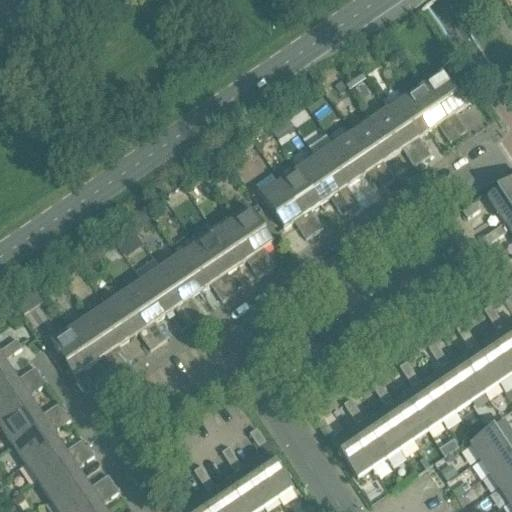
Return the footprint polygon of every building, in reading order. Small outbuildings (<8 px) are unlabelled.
[(442,76),(425,88),(459,140),(467,134),(455,117),(465,110),(442,76)] [(340,83),(333,87),(338,95),(345,90),(340,83)] [(406,101),(429,134),(438,128),(450,146),(459,140),(425,88),(406,101)] [(429,134),(406,101),(388,113),(423,164),(431,159),(419,141),(429,134)] [(370,125),(393,158),(403,152),(415,170),(423,164),(388,113),(370,125)] [(352,137),(387,188),(395,183),(383,165),(393,158),(370,125),(352,137)] [(334,149),(357,183),(366,176),(378,194),(387,188),(352,137),(334,149)] [(316,162),(351,213),(358,208),(346,190),(357,183),(334,149),(316,162)] [(298,174),(321,207),(330,201),(342,219),(351,213),(316,162),(298,174)] [(212,173),(203,179),(207,185),(216,179),(212,173)] [(280,185),(314,237),(323,232),(311,214),(321,207),(298,174),(280,185)] [(314,237),(280,185),(261,198),(284,232),(294,225),(306,243),(314,237)] [(498,216),(511,206),(511,185),(489,201),(498,216)] [(463,215),(468,222),(481,213),(476,206),(463,215)] [(493,234),(498,242),(510,234),(508,230),(511,226),(511,206),(498,216),(505,226),(493,234)] [(232,225),(266,276),(275,270),(263,252),(273,245),(250,212),(232,225)] [(132,215),(125,220),(135,234),(142,230),(132,215)] [(214,237),(236,270),(246,264),(258,282),(266,276),(232,225),(214,237)] [(131,229),(112,242),(119,252),(137,239),(131,229)] [(498,242),(493,234),(482,242),(486,250),(498,242)] [(196,249),(230,300),(239,294),(227,276),(236,270),(214,237),(196,249)] [(230,300),(196,249),(178,261),(200,294),(210,288),(222,306),(230,300)] [(160,273),(194,324),(203,319),(191,301),(200,294),(178,261),(160,273)] [(511,273),(511,262),(500,270),(505,278),(511,273)] [(75,266),(67,271),(72,278),(80,273),(75,266)] [(142,285),(164,319),(174,312),(186,330),(194,324),(160,273),(142,285)] [(123,298),(158,349),(166,343),(154,325),(164,319),(142,285),(123,298)] [(105,310),(128,343),(137,337),(149,355),(158,349),(123,298),(105,310)] [(24,302),(16,306),(24,318),(31,313),(24,302)] [(492,325),(499,320),(491,308),(484,313),(492,325)] [(87,322),(122,373),(131,367),(118,349),(128,343),(105,310),(87,322)] [(499,320),(492,325),(500,337),(504,334),(511,345),(511,329),(507,332),(499,320)] [(70,334),(92,367),(102,361),(114,379),(122,373),(87,322),(70,334)] [(464,344),(471,339),(463,327),(456,332),(464,344)] [(92,367),(70,334),(51,346),(73,380),(74,379),(86,397),(95,391),(83,373),(92,367)] [(490,344),(511,376),(511,345),(504,334),(500,337),(490,344)] [(471,339),(464,344),(472,356),(476,353),(499,387),(511,377),(511,376),(490,344),(479,351),(471,339)] [(0,380),(11,373),(4,364),(22,352),(16,343),(0,353),(0,380)] [(436,363),(443,358),(435,346),(428,351),(436,363)] [(462,363),(485,396),(499,387),(476,353),(472,356),(462,363)] [(443,358),(436,363),(444,375),(448,372),(470,406),(485,396),(462,363),(452,370),(443,358)] [(408,382),(415,377),(407,365),(400,370),(408,382)] [(11,373),(0,380),(0,406),(40,379),(35,371),(17,383),(11,373)] [(434,382),(456,415),(470,406),(448,372),(444,375),(434,382)] [(415,377),(408,382),(416,394),(420,391),(442,425),(456,415),(434,382),(423,389),(415,377)] [(0,430),(1,432),(35,409),(28,400),(46,388),(40,379),(0,406),(0,430)] [(380,401),(387,396),(379,384),(372,389),(380,401)] [(405,401),(428,434),(442,425),(420,391),(416,394),(405,401)] [(387,396),(380,401),(388,413),(391,410),(414,444),(428,434),(405,401),(395,408),(387,396)] [(352,420),(359,415),(351,403),(344,408),(352,420)] [(13,450),(65,415),(59,407),(41,419),(35,409),(1,432),(13,450)] [(377,420),(400,453),(414,444),(391,410),(388,413),(377,420)] [(25,468),(59,445),(52,436),(70,424),(65,415),(13,450),(25,468)] [(359,415),(352,420),(360,432),(363,429),(386,463),(400,453),(377,420),(367,427),(359,415)] [(323,422),(316,426),(325,440),(332,435),(323,422)] [(470,449),(480,463),(511,441),(511,438),(504,427),(470,449)] [(349,439),(372,472),(386,463),(363,429),(360,432),(349,439)] [(258,451),(265,446),(256,433),(249,438),(258,451)] [(511,437),(511,438),(511,441),(480,463),(489,477),(511,462),(511,437)] [(372,472),(349,439),(335,448),(357,482),(372,472)] [(37,486),(89,451),(83,443),(65,455),(59,445),(25,468),(37,486)] [(89,451),(37,486),(49,504),(83,481),(76,472),(94,460),(89,451)] [(229,469),(237,464),(229,452),(221,457),(229,469)] [(255,468),(278,502),(292,492),(270,459),(255,468)] [(425,459),(419,463),(425,472),(431,469),(425,459)] [(511,462),(489,477),(499,492),(511,482),(511,462)] [(237,464),(229,469),(237,481),(241,478),(264,511),(278,502),(255,468),(245,476),(237,464)] [(451,467),(440,473),(446,483),(457,476),(451,467)] [(201,487),(209,482),(201,471),(194,475),(201,487)] [(227,488),(243,511),(262,511),(264,511),(241,478),(237,481),(227,488)] [(54,511),(75,511),(113,487),(107,479),(89,491),(83,481),(49,504),(54,511)] [(209,482),(201,487),(210,499),(213,497),(222,511),(243,511),(227,488),(217,495),(209,482)] [(511,482),(499,492),(508,506),(511,503),(511,482)] [(466,484),(460,487),(465,494),(470,490),(466,484)] [(113,487),(75,511),(103,511),(101,508),(119,496),(113,487)] [(173,489),(166,494),(175,508),(182,503),(173,489)] [(199,507),(202,511),(222,511),(213,497),(210,499),(199,507)]
